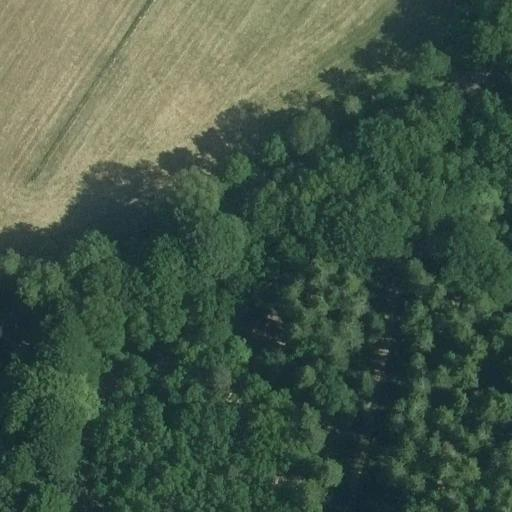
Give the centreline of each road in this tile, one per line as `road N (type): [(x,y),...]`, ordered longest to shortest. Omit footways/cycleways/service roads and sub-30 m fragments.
road 1 (tertiary): [(48,326),(74,297),(511,66)]
road 2 (tertiary): [(22,511),(48,326)]
